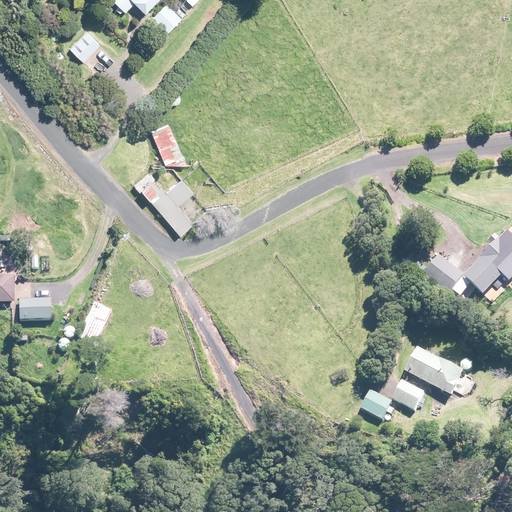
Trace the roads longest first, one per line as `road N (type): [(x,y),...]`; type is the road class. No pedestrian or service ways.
road 1 (unknown): [(173,239),(370,156),(511,131)]
road 2 (unclassified): [(0,71),(179,245)]
